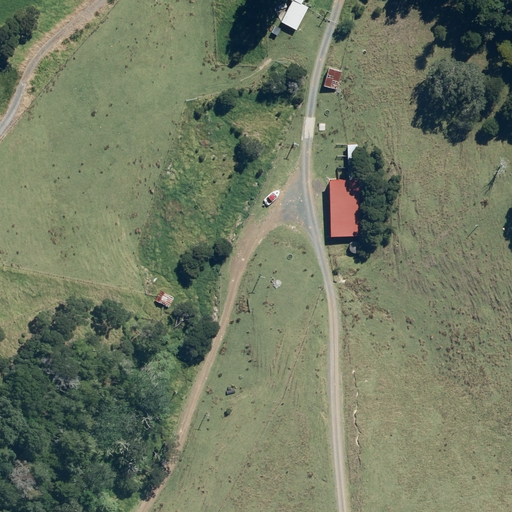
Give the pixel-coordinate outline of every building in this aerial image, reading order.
[(295,0),(294,0),(282,23),(296,31),(309,8),(295,0)] [(331,69),(325,86),(337,90),(342,72),(331,69)] [(362,237),(361,181),(331,182),(333,238),(362,237)] [(156,301),(169,308),(174,300),(161,292),(156,301)] [(161,375),(166,362),(157,359),(152,373),(161,375)]
